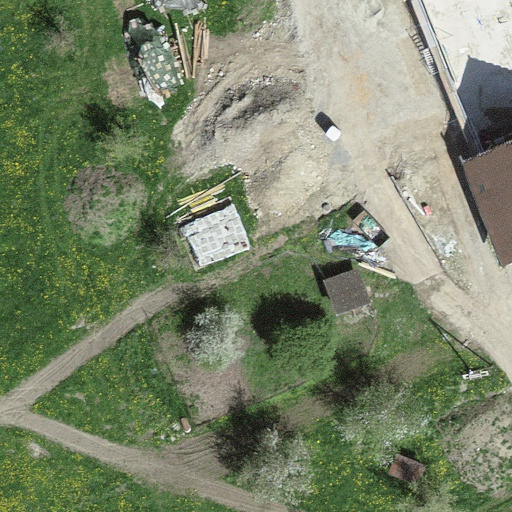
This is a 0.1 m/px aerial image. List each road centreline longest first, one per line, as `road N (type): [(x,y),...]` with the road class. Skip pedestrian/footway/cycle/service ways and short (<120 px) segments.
road 1 (track): [(454,173),(511,344)]
road 2 (track): [(382,0),(427,127)]
